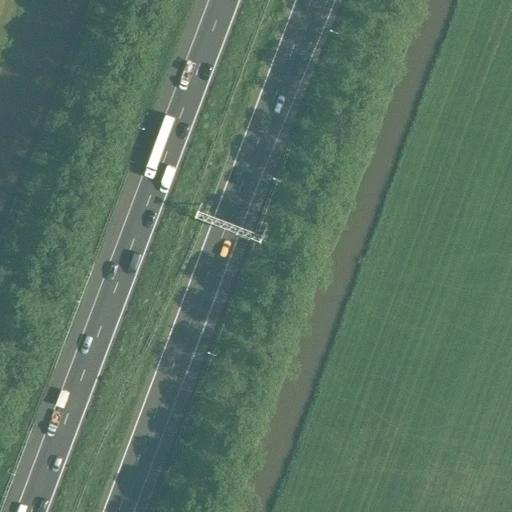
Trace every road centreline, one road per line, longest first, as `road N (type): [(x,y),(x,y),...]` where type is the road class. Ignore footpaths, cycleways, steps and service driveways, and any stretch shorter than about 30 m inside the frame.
road 1 (motorway): [(229,0),(33,511)]
road 2 (motorway): [(118,511),(310,0)]
